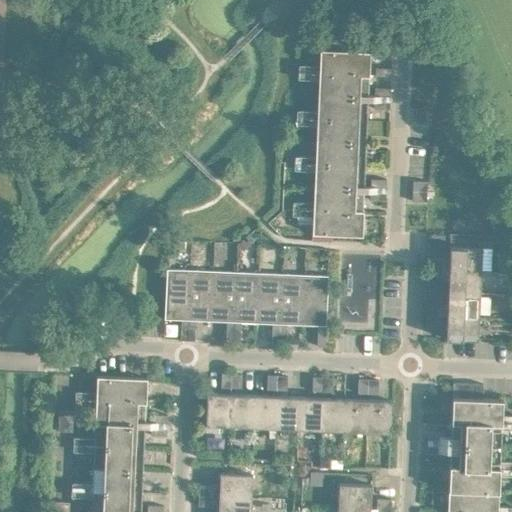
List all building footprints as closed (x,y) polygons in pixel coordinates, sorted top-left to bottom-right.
[(316,125),(316,141),(366,143),(370,51),(320,49),(319,65),(318,80),(317,111),(316,125)] [(318,80),(319,65),(303,65),(302,79),(318,80)] [(375,75),(391,76),(391,68),(375,67),(375,75)] [(374,95),(390,96),(390,88),(375,87),(374,95)] [(374,108),(389,109),(390,101),(374,101),(374,108)] [(415,122),(425,123),(426,109),(416,108),(415,122)] [(300,125),(316,125),(317,111),(301,110),(300,125)] [(313,202),(313,216),(312,233),(362,235),(366,143),(316,141),(315,156),(315,171),(313,202)] [(298,170),(315,171),(315,156),(299,156),(298,170)] [(370,186),(386,187),(386,179),(371,178),(370,186)] [(412,180),(412,191),(427,191),(427,181),(412,180)] [(427,191),(412,191),(412,201),(426,201),(427,191)] [(370,200),(385,200),(386,192),(370,192),(370,200)] [(296,216),(313,216),(313,202),(297,201),(296,216)] [(245,237),(238,244),(243,249),(250,243),(245,237)] [(449,259),(448,269),(481,270),(482,247),(449,246),(449,259)] [(482,247),(481,270),(490,271),(491,247),(489,247),(482,247)] [(428,258),(428,268),(442,269),(443,259),(428,258)] [(180,340),(187,340),(190,269),(166,268),(164,319),(181,319),(180,340)] [(442,269),(428,268),(427,278),(442,279),(442,269)] [(195,320),(211,320),(213,270),(190,269),(187,340),(194,340),(195,320)] [(448,279),(447,292),(480,293),(481,270),(448,269),(448,279)] [(225,342),(233,342),(236,271),(213,270),(211,320),(226,321),(225,342)] [(241,322),(256,322),(258,272),(236,271),(233,342),(240,342),(241,322)] [(271,344),(278,344),(281,273),(258,272),(256,322),(272,323),(271,344)] [(286,324),(302,324),(304,274),(281,273),(278,344),(285,344),(286,324)] [(304,274),(302,324),(317,325),(317,345),(325,346),(328,275),(304,274)] [(447,305),(446,315),(479,316),(480,293),(447,292),(447,305)] [(426,304),(426,314),(440,314),(441,304),(426,304)] [(440,314),(426,314),(425,324),(440,325),(440,314)] [(479,316),(446,315),(445,338),(478,340),(479,316)] [(221,387),(231,387),(231,373),(221,372),(221,387)] [(231,373),(231,387),(241,388),(242,373),(231,373)] [(266,389),(276,389),(277,375),(267,374),(266,389)] [(93,452),(92,467),(143,470),(147,377),(96,375),(96,392),(95,406),(94,437),(93,452)] [(277,375),(276,389),(287,390),(287,375),(277,375)] [(312,391),(322,391),(323,377),(312,376),(312,391)] [(323,377),(322,391),(332,391),(333,377),(323,377)] [(357,393),(367,393),(368,379),(358,378),(357,393)] [(368,379),(367,393),(378,393),(378,379),(368,379)] [(452,382),(452,396),(462,397),(462,382),(452,382)] [(472,383),(462,382),(462,397),(472,397),(472,383)] [(482,383),(472,383),(472,397),(482,398),(482,383)] [(95,406),(96,392),(80,391),(79,406),(95,406)] [(206,424),(229,425),(231,393),(207,392),(206,424)] [(229,425),(252,426),(253,394),(231,393),(229,425)] [(252,426),(275,427),(276,395),(253,394),(252,426)] [(275,427),(297,428),(299,396),(276,395),(275,427)] [(297,428),(320,429),(322,397),(299,396),(297,428)] [(452,396),(448,489),(498,491),(498,475),(499,461),(501,430),(501,415),(502,399),(482,398),(472,397),(462,397),(452,396)] [(320,429),(343,430),(344,398),(322,397),(320,429)] [(343,430),(366,431),(367,399),(344,398),(343,430)] [(367,399),(366,431),(390,432),(391,400),(367,399)] [(58,410),(58,420),(72,421),(73,411),(58,410)] [(151,422),(167,422),(167,415),(151,414),(151,422)] [(511,415),(501,415),(501,430),(511,430),(511,415)] [(72,421),(58,420),(57,430),(72,431),(72,421)] [(150,435),(166,436),(167,428),(151,427),(150,435)] [(428,439),(444,440),(444,432),(428,431),(428,439)] [(77,451),(93,452),(94,437),(78,437),(77,451)] [(427,452),(443,453),(443,445),(428,445),(427,452)] [(511,461),(499,461),(498,475),(511,475),(511,461)] [(90,511),(140,511),(143,470),(92,467),(92,483),(91,497),(90,511)] [(220,472),(219,496),(251,497),(252,473),(220,472)] [(310,472),(310,485),(323,485),(323,473),(310,472)] [(75,497),(91,497),(92,483),(76,482),(75,497)] [(339,483),(338,507),(370,508),(371,484),(339,483)] [(199,485),(198,495),(213,495),(213,485),(199,485)] [(498,491),(448,489),(446,511),(496,511),(497,506),(498,491)] [(213,495),(198,495),(198,505),(212,506),(213,495)] [(219,496),(217,511),(250,511),(251,497),(219,496)] [(377,498),(376,508),(390,509),(391,499),(377,498)] [(54,501),(54,511),(68,511),(69,502),(54,501)]
